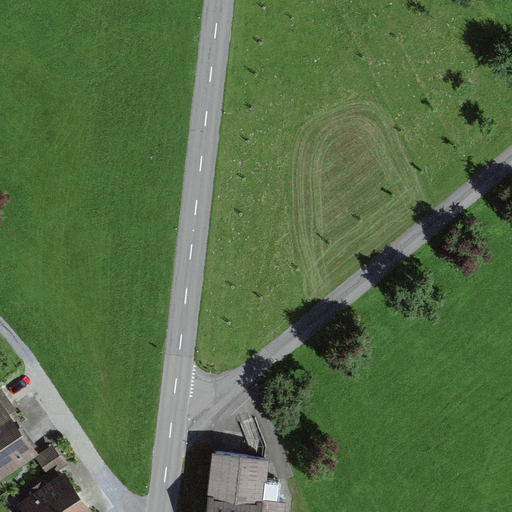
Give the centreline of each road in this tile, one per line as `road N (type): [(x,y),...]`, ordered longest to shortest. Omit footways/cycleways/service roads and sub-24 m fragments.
road 1 (tertiary): [(219,0),(161,511)]
road 2 (track): [(511,160),(228,387),(175,395)]
road 3 (residential): [(39,374),(93,462),(147,511)]
